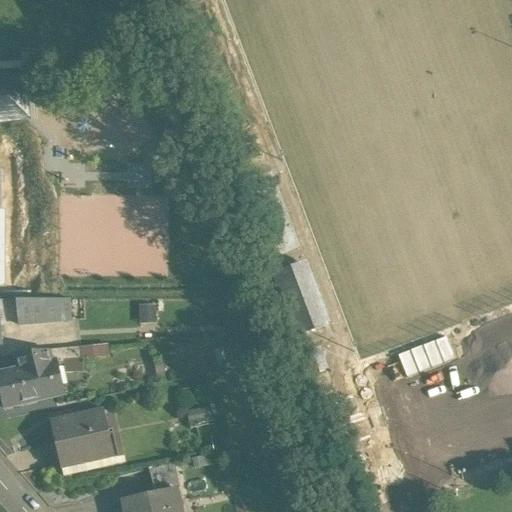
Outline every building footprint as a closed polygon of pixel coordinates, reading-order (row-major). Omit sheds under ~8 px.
[(0,123),(28,120),(23,78),(0,80),(0,123)] [(306,266),(275,278),(297,338),(329,326),(306,266)] [(70,301),(15,301),(18,327),(71,322),(70,301)] [(154,305),(138,305),(139,324),(154,323),(154,305)] [(82,359),(109,355),(107,343),(80,348),(82,359)] [(82,361),(80,349),(69,351),(70,362),(82,361)] [(69,351),(16,356),(19,372),(29,370),(33,386),(50,382),(59,380),(56,367),(64,365),(64,363),(70,362),(69,351)] [(33,386),(29,370),(19,372),(0,376),(0,395),(3,410),(37,402),(37,401),(54,397),(50,382),(33,386)] [(59,380),(50,382),(54,397),(66,394),(62,379),(59,380)] [(328,405),(345,447),(366,439),(349,397),(328,405)] [(103,411),(50,423),(61,472),(114,460),(103,411)] [(173,465),(148,470),(154,495),(174,490),(175,492),(179,491),(173,465)] [(154,495),(123,502),(125,511),(179,511),(175,492),(174,490),(154,495)]
